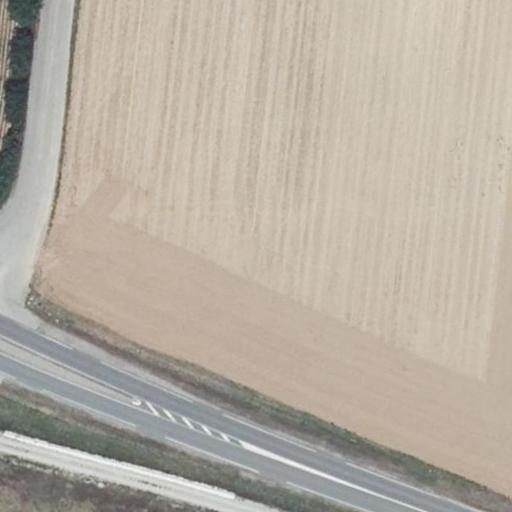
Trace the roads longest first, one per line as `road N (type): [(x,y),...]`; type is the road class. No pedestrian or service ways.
road 1 (secondary): [(398,503),(0,324)]
road 2 (secondary): [(0,362),(127,414),(398,503)]
road 3 (unclassified): [(54,0),(32,187),(0,243)]
